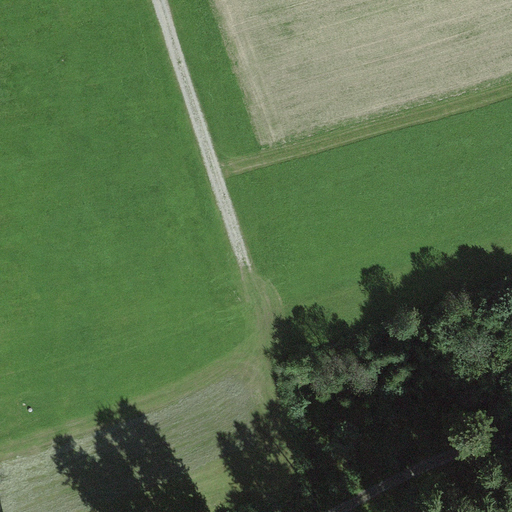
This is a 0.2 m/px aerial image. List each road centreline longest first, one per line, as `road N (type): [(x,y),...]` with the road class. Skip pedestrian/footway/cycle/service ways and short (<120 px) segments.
road 1 (track): [(156,0),(220,197)]
road 2 (track): [(337,511),(511,424)]
